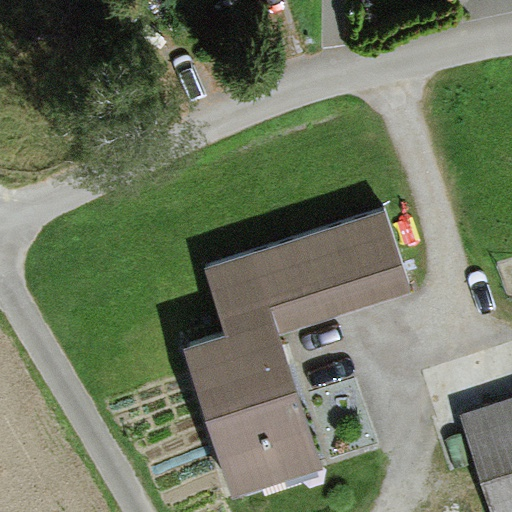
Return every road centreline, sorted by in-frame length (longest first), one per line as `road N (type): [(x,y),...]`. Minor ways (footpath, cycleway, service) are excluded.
road 1 (residential): [(511,35),(293,90),(0,221)]
road 2 (track): [(0,264),(143,511)]
